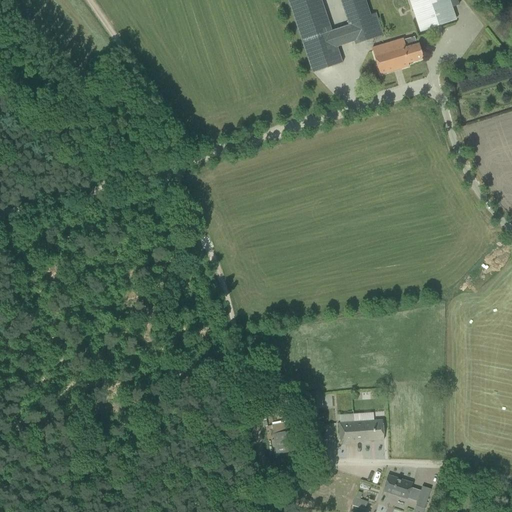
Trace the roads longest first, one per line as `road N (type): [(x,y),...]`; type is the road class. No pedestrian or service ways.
road 1 (track): [(441,101),(432,85),(389,94),(196,155)]
road 2 (track): [(0,436),(197,384),(236,356)]
road 3 (track): [(196,155),(0,212)]
road 4 (track): [(236,356),(215,268),(169,166)]
road 5 (track): [(91,0),(196,155)]
road 6 (track): [(236,356),(275,511)]
road 7 (unclassified): [(511,226),(477,190),(441,101)]
